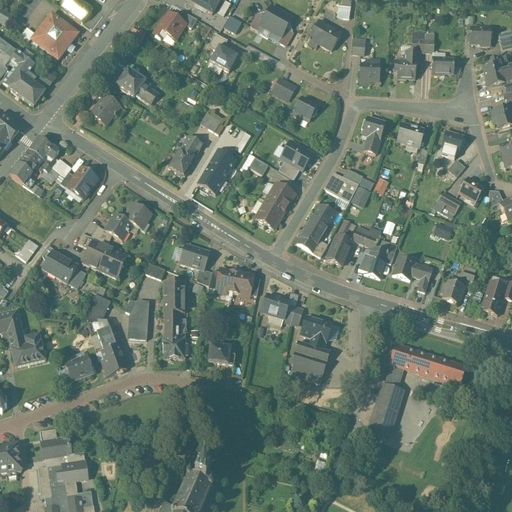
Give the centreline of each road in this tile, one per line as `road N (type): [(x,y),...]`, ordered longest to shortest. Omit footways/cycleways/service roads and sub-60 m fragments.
road 1 (residential): [(270,260),(42,120)]
road 2 (residential): [(511,343),(366,301),(270,260)]
road 3 (residential): [(270,260),(356,106)]
road 4 (tertiary): [(42,120),(136,0)]
